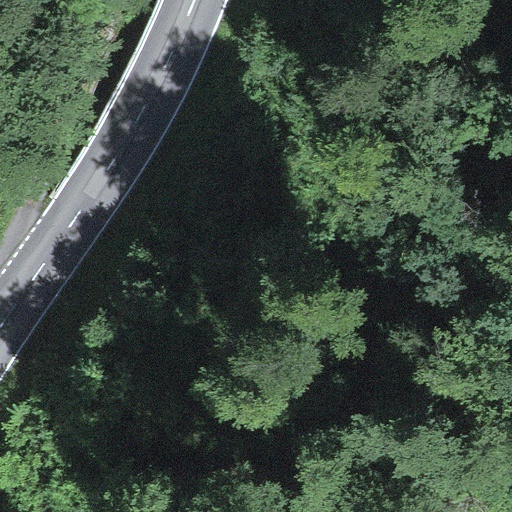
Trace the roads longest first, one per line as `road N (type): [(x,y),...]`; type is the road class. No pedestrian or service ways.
road 1 (tertiary): [(0,326),(121,152),(195,0)]
road 2 (track): [(100,0),(99,50),(77,110),(0,271)]
